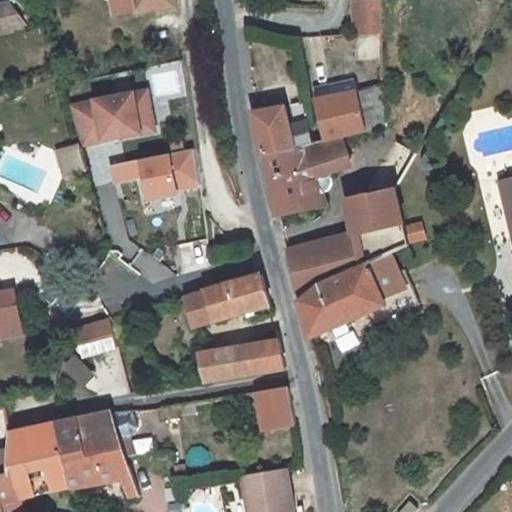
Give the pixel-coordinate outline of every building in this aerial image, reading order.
[(136,13),(178,6),(177,0),(114,0),(117,14),(136,10),(136,13)] [(0,34),(25,26),(9,4),(0,5),(0,34)] [(360,35),(383,34),(383,13),(359,14),(360,35)] [(319,102),(360,94),(358,84),(317,93),(319,102)] [(319,102),(327,143),(348,138),(386,129),(385,89),(360,95),(360,94),(319,102)] [(98,104),(71,111),(83,149),(104,144),(156,133),(148,94),(98,104)] [(297,125),(292,126),(292,128),(311,125),(311,121),(307,105),(294,108),(297,125)] [(288,109),(255,115),(265,157),(297,149),(292,128),(292,126),(288,109)] [(292,128),(297,149),(316,145),(311,125),(292,128)] [(326,195),(321,182),(332,178),(333,177),(330,167),(351,160),(348,138),(327,143),(316,145),(297,149),(265,157),(280,218),(330,207),(326,195)] [(398,143),(368,196),(398,190),(419,154),(398,143)] [(66,177),(89,171),(82,149),(61,154),(66,177)] [(200,150),(146,161),(150,177),(155,201),(184,195),(183,191),(205,186),(202,164),(200,150)] [(146,161),(132,164),(135,180),(150,177),(146,161)] [(132,164),(111,168),(115,184),(135,180),(132,164)] [(334,183),(333,179),(332,178),(321,182),(326,195),(329,193),(332,190),(333,187),(334,183)] [(511,178),(501,181),(511,231),(511,178)] [(350,200),(357,236),(324,244),(332,283),(393,257),(412,249),(398,190),(368,196),(350,200)] [(324,244),(290,253),(303,303),(323,286),(332,283),(324,244)] [(312,339),(369,315),(388,307),(375,280),(400,270),(393,257),(332,283),(323,286),(303,303),(312,339)] [(404,278),(400,270),(375,280),(388,307),(369,315),(375,329),(425,309),(410,275),(404,278)] [(196,327),(272,307),(263,276),(187,299),(196,327)] [(0,327),(22,324),(17,293),(0,295),(0,327)] [(119,346),(112,321),(78,331),(85,356),(119,346)] [(22,324),(0,327),(0,341),(24,337),(22,324)] [(250,347),(256,375),(288,369),(282,342),(250,347)] [(256,375),(250,347),(229,350),(235,377),(256,375)] [(229,350),(203,354),(209,382),(235,377),(229,350)] [(255,393),(260,434),(296,430),(291,388),(255,393)] [(197,413),(195,403),(187,404),(188,414),(197,413)] [(188,414),(187,404),(170,407),(171,417),(188,414)] [(171,417),(170,407),(167,407),(162,408),(164,418),(171,417)] [(113,413),(59,425),(68,463),(66,463),(71,489),(136,479),(129,458),(125,449),(122,441),(134,438),(138,432),(133,412),(125,413),(113,415),(113,413)] [(21,500),(71,489),(66,463),(68,463),(59,425),(13,435),(11,435),(11,438),(10,446),(10,474),(15,502),(21,500)] [(338,435),(331,436),(333,443),(340,442),(338,435)] [(0,448),(0,476),(10,474),(10,446),(0,448)] [(305,511),(304,508),(296,509),(289,468),(245,476),(251,511),(305,511)] [(0,511),(2,511),(1,505),(15,502),(10,474),(0,476),(0,511)] [(1,505),(2,511),(24,511),(21,500),(15,502),(1,505)] [(398,511),(415,511),(416,511),(406,503),(398,511)]
